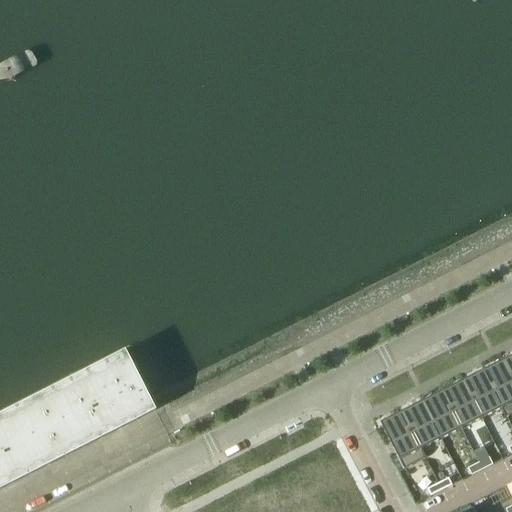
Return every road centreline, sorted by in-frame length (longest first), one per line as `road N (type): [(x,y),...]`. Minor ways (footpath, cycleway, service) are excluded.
road 1 (unclassified): [(119,489),(327,386)]
road 2 (unclassified): [(327,386),(511,290)]
road 3 (residential): [(327,386),(390,511)]
